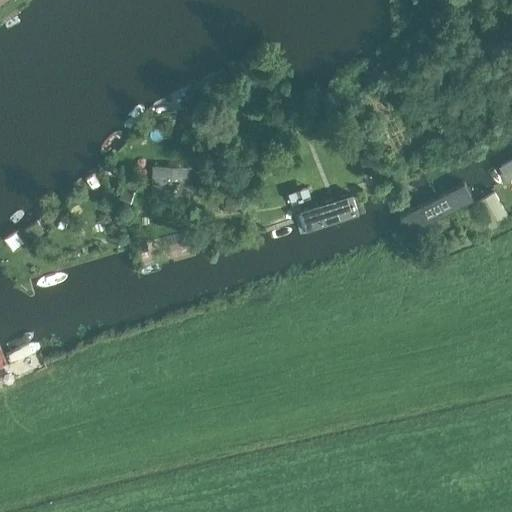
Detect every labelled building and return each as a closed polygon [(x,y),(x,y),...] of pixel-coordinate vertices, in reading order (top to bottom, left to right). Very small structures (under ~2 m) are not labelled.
[(511,176),(511,153),(497,162),(506,179),(511,176)] [(152,165),(151,196),(189,198),(190,166),(152,165)] [(133,175),(125,184),(134,192),(142,183),(133,175)] [(465,204),(458,185),(417,202),(425,221),(465,204)] [(122,190),(120,202),(132,204),(134,192),(122,190)] [(495,190),(477,200),(492,227),(510,217),(495,190)] [(361,219),(354,191),(301,206),(309,234),(361,219)] [(476,204),(461,210),(472,236),(486,230),(476,204)] [(124,252),(57,273),(64,293),(130,272),(124,252)]
